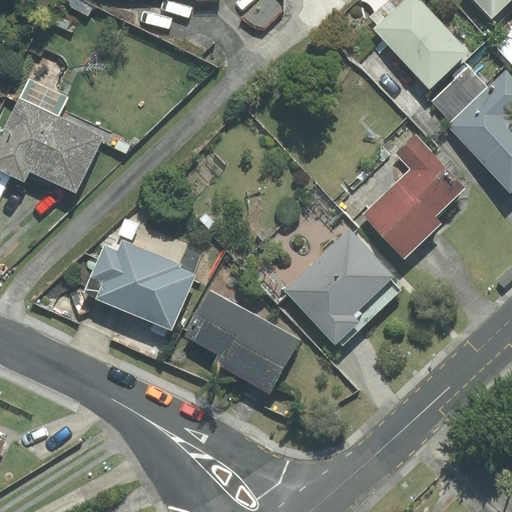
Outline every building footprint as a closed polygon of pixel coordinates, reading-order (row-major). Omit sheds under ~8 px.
[(377,27),(374,30),(428,93),(474,54),(455,32),(450,36),(419,0),(406,0),(405,0),(387,0),(369,17),(377,27)] [(511,0),(473,0),(491,20),(511,1),(511,0)] [(511,26),(488,49),(511,74),(511,73),(511,26)] [(511,82),(502,70),(486,84),(474,70),(432,106),(510,198),(511,196),(511,82)] [(0,143),(0,172),(30,186),(33,178),(82,200),(111,133),(65,112),(71,100),(28,81),(0,143)] [(406,265),(445,227),(437,219),(467,190),(414,137),(395,155),(410,171),(361,219),(406,265)] [(354,235),(285,291),(337,355),(406,299),(354,235)] [(118,253),(105,247),(88,289),(100,295),(97,303),(175,336),(200,276),(122,243),(118,253)] [(215,360),(211,368),(270,399),(301,340),(210,293),(183,344),(215,360)]
